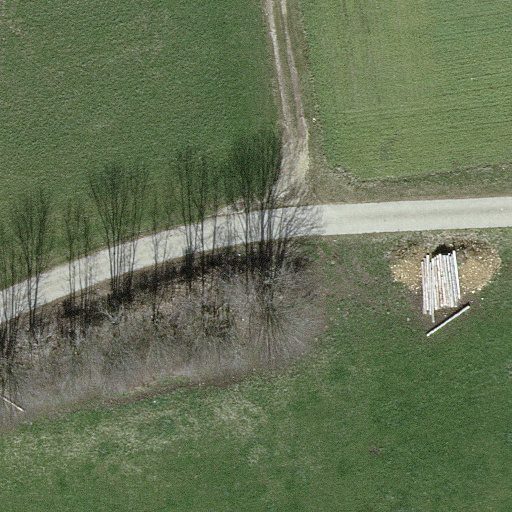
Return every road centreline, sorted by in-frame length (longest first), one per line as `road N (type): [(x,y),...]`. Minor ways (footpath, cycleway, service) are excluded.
road 1 (unclassified): [(0,307),(100,266),(226,230),(511,209)]
road 2 (track): [(268,0),(304,221)]
